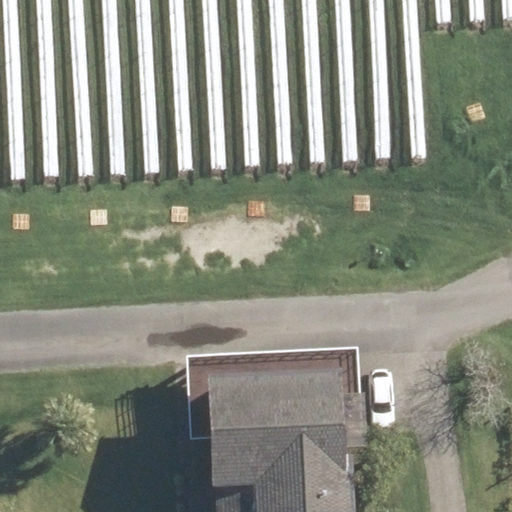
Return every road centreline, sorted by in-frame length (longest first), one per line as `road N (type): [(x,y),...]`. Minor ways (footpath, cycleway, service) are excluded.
road 1 (track): [(0,340),(384,323),(431,366),(455,511)]
road 2 (track): [(384,323),(511,310)]
